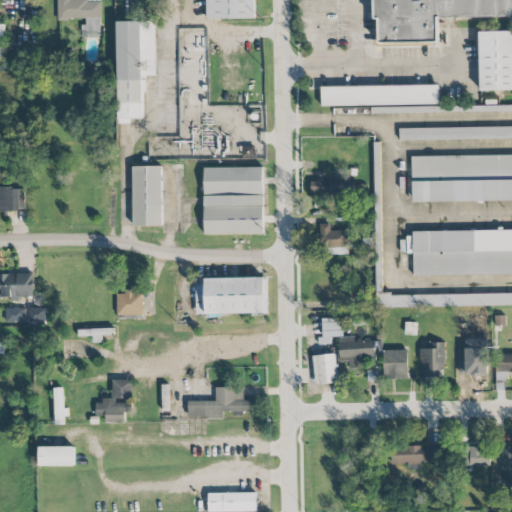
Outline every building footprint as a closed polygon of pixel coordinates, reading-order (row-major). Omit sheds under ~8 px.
[(57,0),(57,20),(85,19),(85,26),(82,26),(82,37),(101,37),(100,0),(57,0)] [(255,0),(208,0),(208,19),(256,19),(255,0)] [(438,18),(511,16),(511,0),(374,0),(375,18),(379,18),(379,44),(439,43),(438,18)] [(117,22),(119,124),(132,124),(132,119),(143,119),(143,91),(147,91),(147,76),(156,76),(155,21),(117,22)] [(511,32),(481,32),(482,91),(511,91),(511,32)] [(322,87),(323,107),(440,105),(440,86),(322,87)] [(511,106),(372,109),(372,115),(511,112),(511,106)] [(511,127),(400,129),(400,141),(511,139),(511,127)] [(243,146),(243,159),(255,159),(255,146),(243,146)] [(511,155),(412,157),(412,202),(511,200),(511,155)] [(133,168),(134,227),(163,226),(163,167),(133,168)] [(205,169),(205,235),(264,235),(264,168),(205,169)] [(353,182),(320,181),(320,182),(311,182),(311,192),(352,193),(353,182)] [(0,211),(25,210),(24,187),(0,188),(0,211)] [(349,254),(348,231),(330,232),(330,224),(321,224),(322,255),(349,254)] [(511,231),(414,232),(415,277),(511,275),(511,231)] [(376,307),(511,305),(511,293),(382,294),(382,241),(376,241),(376,292),(376,307)] [(0,298),(19,298),(19,297),(34,297),(33,273),(0,273),(0,298)] [(206,279),(207,315),(266,314),(266,278),(206,279)] [(143,292),(117,292),(116,315),(142,316),(143,292)] [(26,322),(25,308),(5,308),(6,323),(26,322)] [(45,308),(29,308),(30,322),(45,321),(45,308)] [(505,316),(496,317),(496,326),(506,326),(505,316)] [(343,336),(342,318),(322,319),(323,337),(319,337),(319,344),(330,344),(330,337),(343,336)] [(354,319),(354,326),(368,326),(367,318),(354,319)] [(406,335),(417,335),(418,323),(406,323),(406,335)] [(103,343),(102,336),(114,335),(114,328),(78,330),(78,337),(92,337),(93,343),(103,343)] [(375,341),(355,341),(355,337),(339,337),(339,362),(349,362),(349,370),(363,369),(363,360),(376,359),(375,341)] [(421,349),(421,377),(445,377),(444,343),(428,343),(428,348),(421,349)] [(385,351),(385,379),(409,379),(408,351),(385,351)] [(511,371),(511,354),(495,354),(495,372),(511,371)] [(336,355),(314,357),(317,385),(339,383),(336,355)] [(378,368),(368,368),(369,382),(379,381),(378,368)] [(133,399),(132,380),(113,380),(113,400),(96,400),(96,416),(105,416),(105,423),(125,423),(125,412),(132,412),(132,403),(117,403),(117,399),(133,399)] [(188,402),(188,418),(224,418),(224,411),(234,411),(234,414),(252,414),(252,401),(244,401),(243,387),(215,388),(216,401),(188,402)] [(66,424),(65,388),(54,388),(55,425),(66,424)] [(434,445),(392,446),(392,464),(435,463),(434,445)] [(466,466),(489,466),(489,445),(459,446),(459,458),(466,458),(466,466)] [(511,481),(511,446),(502,446),(501,481),(511,481)] [(74,466),(74,447),(39,447),(39,466),(74,466)] [(256,493),(209,494),(209,511),(229,511),(256,511),(256,493)]
